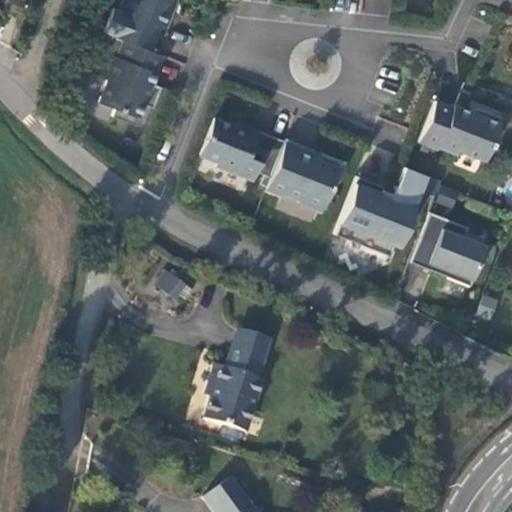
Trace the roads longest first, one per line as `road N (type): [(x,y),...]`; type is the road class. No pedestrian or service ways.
road 1 (residential): [(158,214),(211,63),(296,38),(448,44),(468,0)]
road 2 (unclassified): [(511,385),(158,214)]
road 3 (residential): [(116,190),(63,511)]
road 4 (unclassified): [(116,190),(44,129),(0,76)]
